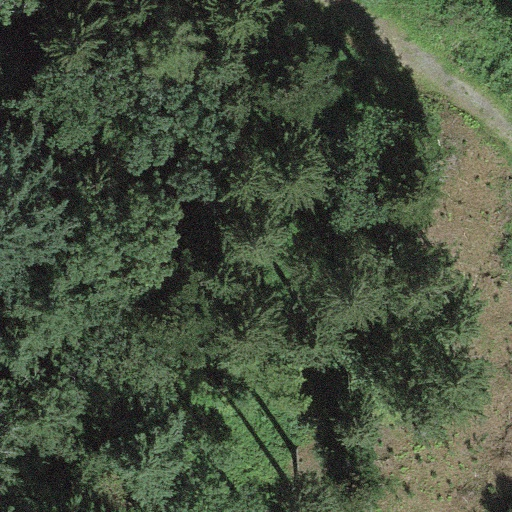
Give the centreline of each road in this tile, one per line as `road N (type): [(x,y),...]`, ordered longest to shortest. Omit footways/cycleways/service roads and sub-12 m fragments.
road 1 (track): [(511,115),(345,0)]
road 2 (track): [(392,37),(511,55)]
